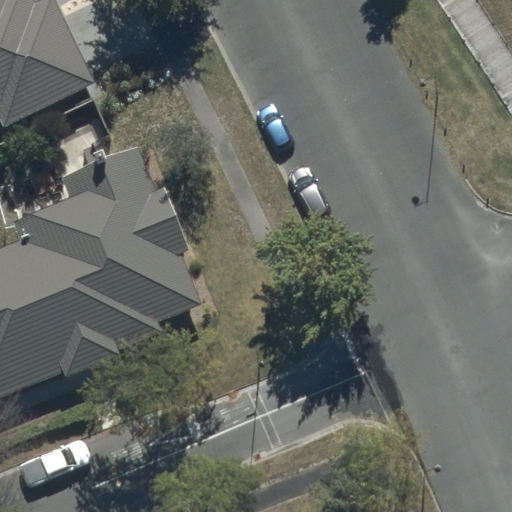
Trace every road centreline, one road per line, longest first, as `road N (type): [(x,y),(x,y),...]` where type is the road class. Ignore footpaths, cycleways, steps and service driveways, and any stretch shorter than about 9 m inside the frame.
road 1 (residential): [(456,337),(20,511)]
road 2 (tertiary): [(456,337),(275,0)]
road 3 (tertiary): [(511,462),(456,337)]
